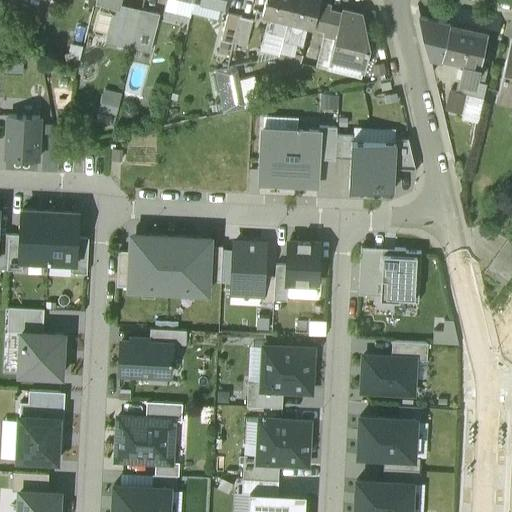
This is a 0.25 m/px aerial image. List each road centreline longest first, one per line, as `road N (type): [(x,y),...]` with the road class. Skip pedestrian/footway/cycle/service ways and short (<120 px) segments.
road 1 (residential): [(108,208),(90,511)]
road 2 (residential): [(342,221),(326,511)]
road 3 (residential): [(342,221),(108,208)]
road 4 (residential): [(448,223),(390,0)]
road 5 (residential): [(456,252),(470,383)]
road 6 (residential): [(470,383),(465,511)]
